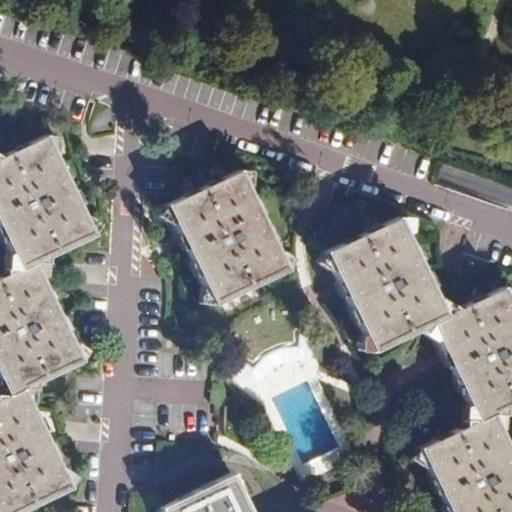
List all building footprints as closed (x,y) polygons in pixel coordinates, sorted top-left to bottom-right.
[(0,157),(0,232),(18,271),(32,265),(33,264),(45,266),(46,258),(91,236),(44,139),(2,159),(0,157)] [(238,171),(166,207),(189,254),(213,306),(285,271),(238,171)] [(445,318),(444,317),(398,219),(326,253),(373,352),(418,331),(424,336),(432,324),(445,318)] [(80,364),(32,265),(18,271),(7,270),(6,278),(0,280),(0,380),(8,397),(21,391),(32,393),(37,384),(80,364)] [(453,305),(444,317),(445,318),(432,324),(479,422),(492,416),(504,419),(506,410),(511,406),(511,307),(504,290),(460,311),(453,305)] [(261,314),(229,343),(237,359),(246,367),(249,363),(258,369),(265,362),(276,354),(283,351),(293,348),(298,348),(304,349),(307,336),(311,336),(312,322),(304,308),(261,314)] [(0,511),(23,511),(69,491),(21,391),(8,397),(0,395),(0,511)] [(511,511),(511,459),(492,416),(479,422),(420,450),(448,511),(511,511)] [(162,511),(248,511),(231,476),(161,509),(162,511)]
